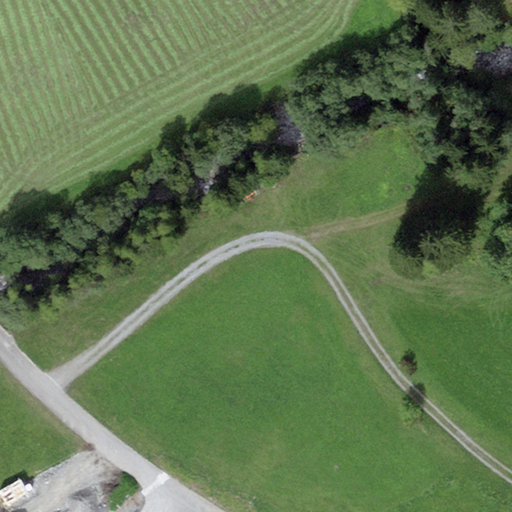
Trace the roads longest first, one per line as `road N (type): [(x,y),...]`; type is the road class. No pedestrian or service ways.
road 1 (track): [(511,479),(467,448),(405,384),(305,244),(277,233),(245,240),(201,268),(50,393)]
road 2 (track): [(294,240),(327,221),(466,190)]
